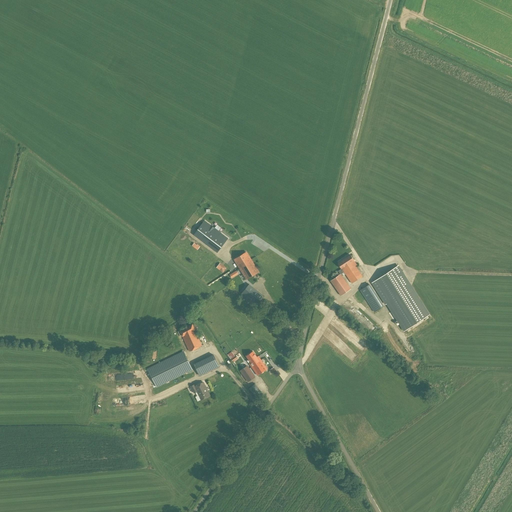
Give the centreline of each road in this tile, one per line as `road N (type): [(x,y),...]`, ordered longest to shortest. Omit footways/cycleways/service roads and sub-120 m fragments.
road 1 (unclassified): [(299,363),(390,0)]
road 2 (unclassified): [(194,511),(299,363)]
road 3 (unclassified): [(378,511),(299,363)]
